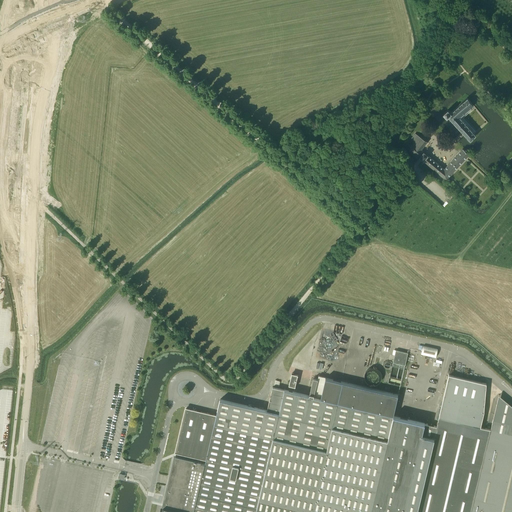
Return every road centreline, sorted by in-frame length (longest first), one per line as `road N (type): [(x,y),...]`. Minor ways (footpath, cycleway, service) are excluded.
road 1 (unclassified): [(361,229),(228,381),(32,204)]
road 2 (unclassified): [(103,0),(361,229)]
road 3 (tertiary): [(21,446),(32,204)]
road 4 (tertiary): [(32,204),(37,123),(54,51)]
